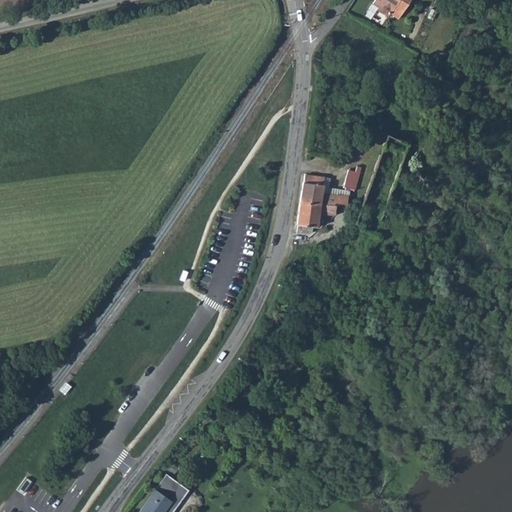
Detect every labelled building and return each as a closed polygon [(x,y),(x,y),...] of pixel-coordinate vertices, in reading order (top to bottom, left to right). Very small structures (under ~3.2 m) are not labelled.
[(410,0),(372,0),(371,2),(376,6),(374,10),(386,17),(388,14),(397,19),(410,0)] [(297,203),(316,205),(321,172),(302,168),(297,203)] [(359,169),(346,168),(344,189),(357,190),(359,169)] [(313,221),(316,205),(297,203),(293,227),(302,229),(309,229),(309,221),(313,221)] [(68,382),(66,380),(59,388),(61,390),(66,394),(73,385),(68,382)] [(158,485),(158,486),(140,511),(142,511),(173,511),(188,493),(181,488),(186,481),(171,469),(158,485)]
